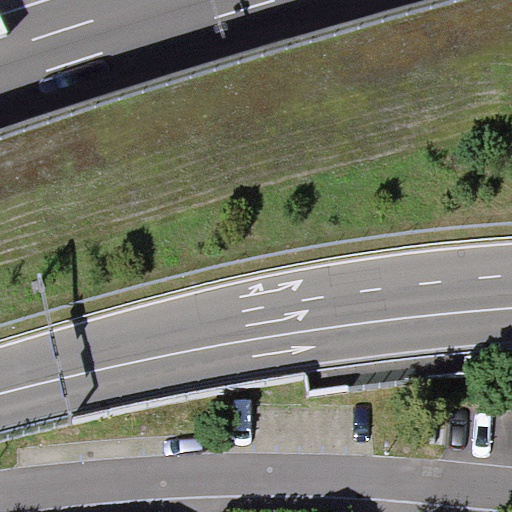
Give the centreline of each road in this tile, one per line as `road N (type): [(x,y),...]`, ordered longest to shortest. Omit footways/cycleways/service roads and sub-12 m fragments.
road 1 (motorway): [(0,230),(511,84)]
road 2 (primary): [(0,389),(295,317),(511,294)]
road 3 (residential): [(511,491),(389,477),(228,474),(0,493)]
road 4 (motorway): [(219,0),(0,70)]
